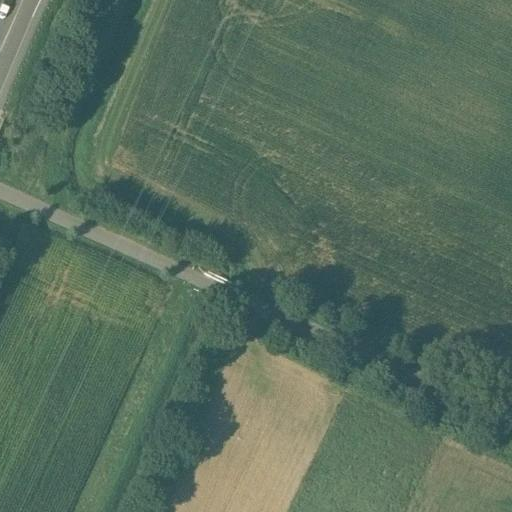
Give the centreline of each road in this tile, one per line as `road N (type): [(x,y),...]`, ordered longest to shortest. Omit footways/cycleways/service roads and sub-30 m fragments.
road 1 (unclassified): [(0,188),(511,422)]
road 2 (track): [(232,295),(235,256),(105,190),(88,171),(85,146),(146,0)]
